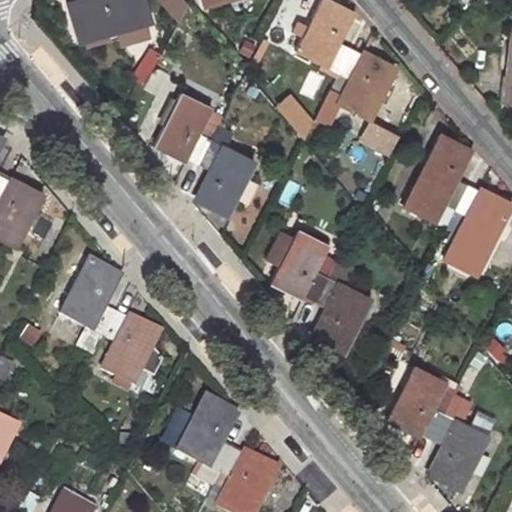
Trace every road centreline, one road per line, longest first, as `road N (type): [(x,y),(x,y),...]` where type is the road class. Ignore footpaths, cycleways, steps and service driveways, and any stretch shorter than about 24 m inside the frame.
road 1 (unclassified): [(385,511),(0,47)]
road 2 (residential): [(375,0),(511,162)]
